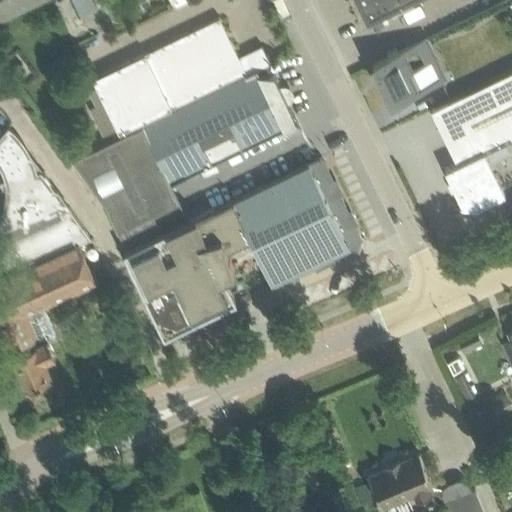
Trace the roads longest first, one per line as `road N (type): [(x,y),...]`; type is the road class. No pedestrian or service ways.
road 1 (tertiary): [(0,496),(97,441),(439,301)]
road 2 (unclassified): [(439,301),(293,0)]
